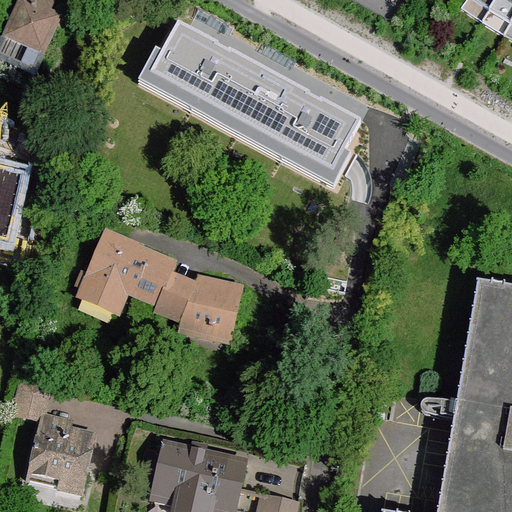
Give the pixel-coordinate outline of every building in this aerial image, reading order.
[(49,0),(26,0),(0,57),(0,61),(35,77),(60,23),(49,17),(55,3),(49,0)] [(470,0),(470,2),(491,15),(500,0),(470,0)] [(511,27),(511,0),(500,0),(491,15),(511,28),(511,27)] [(491,15),(470,2),(462,12),(484,26),(491,15)] [(358,119),(178,23),(164,49),(156,45),(137,79),(334,185),(352,152),(342,147),(358,119)] [(30,171),(0,163),(0,239),(12,243),(30,171)] [(178,266),(107,236),(80,299),(118,316),(127,294),(158,307),(157,309),(185,320),(197,290),(171,280),(178,266)] [(511,511),(511,288),(474,283),(452,432),(438,511),(511,511)] [(198,284),(197,290),(185,320),(181,330),(232,342),(243,294),(198,284)] [(51,390),(24,384),(17,411),(46,417),(51,390)] [(430,398),(426,418),(449,423),(454,404),(430,398)] [(71,428),(44,422),(29,483),(61,491),(63,481),(85,486),(88,474),(94,450),(71,445),(69,439),(71,428)] [(236,511),(247,465),(167,448),(155,500),(178,506),(176,511),(236,511)] [(295,511),(297,506),(269,500),(266,511),(295,511)]
